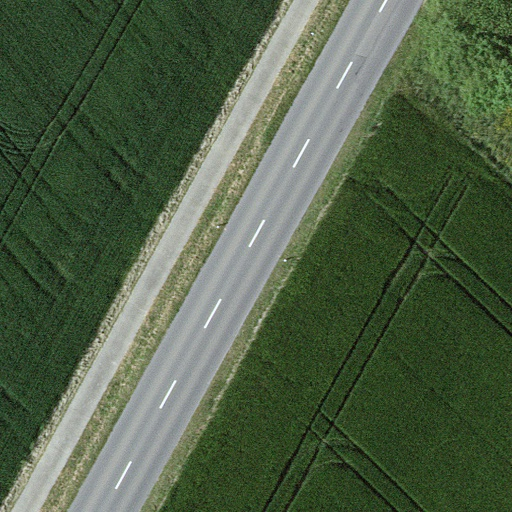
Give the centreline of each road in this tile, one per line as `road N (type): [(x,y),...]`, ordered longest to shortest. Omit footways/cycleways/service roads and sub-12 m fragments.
road 1 (tertiary): [(102,511),(383,0)]
road 2 (track): [(311,0),(33,511)]
